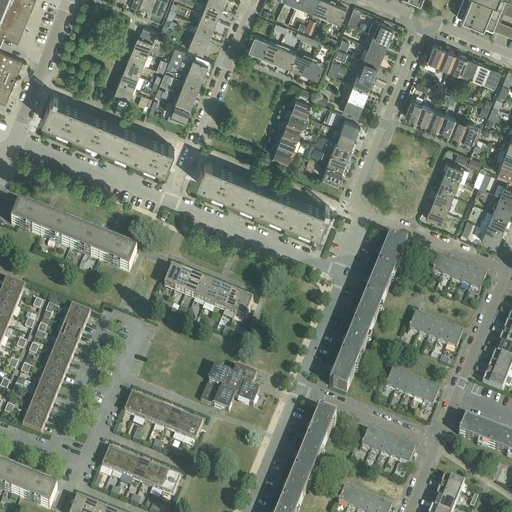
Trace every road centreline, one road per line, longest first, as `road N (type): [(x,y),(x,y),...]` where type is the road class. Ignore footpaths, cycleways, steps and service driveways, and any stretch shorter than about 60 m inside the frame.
road 1 (residential): [(51,455),(81,467),(140,325),(109,312),(66,417)]
road 2 (residential): [(170,203),(254,0)]
road 3 (residential): [(363,214),(355,198),(426,21)]
road 4 (residential): [(344,274),(170,203)]
road 5 (residential): [(170,203),(15,140)]
road 6 (residential): [(506,272),(363,214)]
road 7 (residential): [(15,140),(69,0)]
road 8 (residential): [(456,397),(506,272)]
road 9 (residential): [(247,511),(296,390)]
road 10 (residential): [(296,390),(344,274)]
road 11 (residential): [(436,446),(323,400)]
